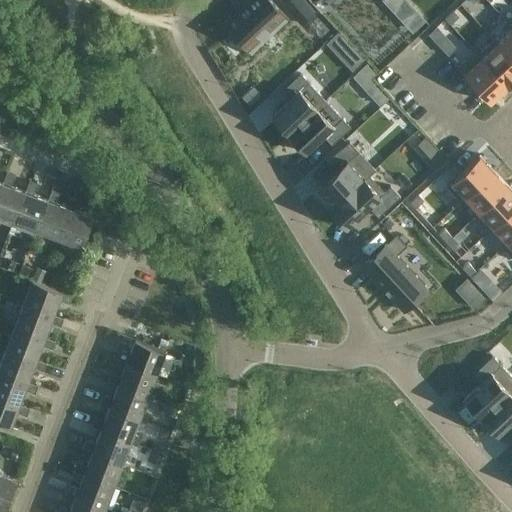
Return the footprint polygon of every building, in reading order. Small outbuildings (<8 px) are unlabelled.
[(271,0),(245,0),(220,24),(244,50),(284,13),(271,0)] [(304,0),(285,0),(282,3),(301,22),(314,10),(304,0)] [(453,9),(444,17),(450,23),(458,15),(453,9)] [(496,40),(497,41),(496,42),(511,58),(511,26),(511,28),(510,26),(496,40)] [(478,52),(477,53),(507,85),(511,79),(511,58),(496,42),(497,41),(496,40),(494,38),(478,52)] [(475,49),(457,65),(490,100),(507,85),(477,53),(478,52),(475,49)] [(289,98),(271,115),(288,133),(324,99),(299,72),(281,89),(289,98)] [(324,99),(288,133),(305,151),(322,134),(331,143),(350,126),(324,99)] [(336,170),(316,189),(331,206),(332,207),(368,173),(368,174),(374,168),(348,140),(326,160),(336,170)] [(479,153),(446,184),(461,200),(465,197),(464,196),(494,169),(479,153)] [(494,169),(464,196),(465,197),(478,211),(507,184),(494,169)] [(0,214),(13,220),(25,189),(12,185),(16,174),(7,170),(3,181),(0,187),(0,214)] [(331,206),(330,208),(346,226),(368,205),(377,215),(399,195),(389,184),(383,190),(368,174),(368,173),(332,207),(331,206)] [(36,228),(47,198),(34,193),(38,182),(29,179),(25,189),(13,220),(36,228)] [(477,211),(474,214),(489,230),(492,227),(492,226),(511,207),(511,188),(507,184),(478,211),(477,211)] [(59,237),(70,206),(57,201),(61,191),(51,187),(47,198),(36,228),(59,237)] [(417,193),(409,201),(414,207),(423,198),(418,193),(417,193)] [(74,196),(70,206),(59,237),(82,246),(93,216),(79,210),(83,199),(74,196)] [(511,207),(492,226),(492,227),(505,241),(511,235),(511,207)] [(443,227),(438,232),(446,241),(452,235),(443,227)] [(395,232),(361,265),(403,309),(427,287),(396,254),(406,244),(395,232)] [(452,235),(446,241),(454,250),(460,244),(452,235)] [(505,241),(501,244),(511,255),(511,235),(505,241)] [(467,261),(461,266),(469,275),(475,269),(467,261)] [(32,277),(23,301),(54,313),(59,299),(69,303),(72,295),(62,291),(63,289),(32,277)] [(495,285),(486,293),(492,299),(501,291),(495,285)] [(23,301),(14,324),(45,336),(50,322),(60,325),(64,317),(54,313),(23,301)] [(6,345),(6,346),(37,357),(42,344),(52,348),(55,340),(45,336),(14,324),(6,345)] [(127,361),(156,372),(170,335),(141,324),(130,352),(120,348),(117,356),(127,360),(127,361)] [(6,346),(0,361),(0,368),(28,380),(33,366),(43,370),(46,361),(37,357),(6,346)] [(481,381),(463,397),(480,415),(511,385),(511,376),(491,354),(472,372),(481,381)] [(147,394),(156,372),(127,361),(122,374),(111,370),(108,379),(118,383),(147,394)] [(0,368),(0,393),(20,401),(25,388),(35,392),(38,384),(28,380),(0,368)] [(139,417),(147,394),(118,383),(113,397),(103,393),(99,402),(109,405),(109,406),(139,417)] [(511,385),(480,415),(497,433),(511,419),(511,385)] [(0,421),(10,426),(16,411),(26,414),(29,405),(20,402),(20,401),(0,393),(0,421)] [(130,439),(139,417),(109,406),(104,419),(94,416),(91,424),(101,428),(130,439)] [(122,462),(130,439),(101,428),(96,442),(86,438),(82,447),(92,451),(122,462)] [(113,485),(122,462),(92,451),(87,465),(77,461),(74,470),(84,474),(113,485)] [(0,472),(0,511),(2,511),(4,508),(5,508),(16,478),(0,472)] [(104,507),(113,485),(84,474),(78,487),(68,483),(65,492),(75,496),(104,507)] [(102,511),(104,507),(75,496),(70,510),(60,506),(57,511),(102,511)]
